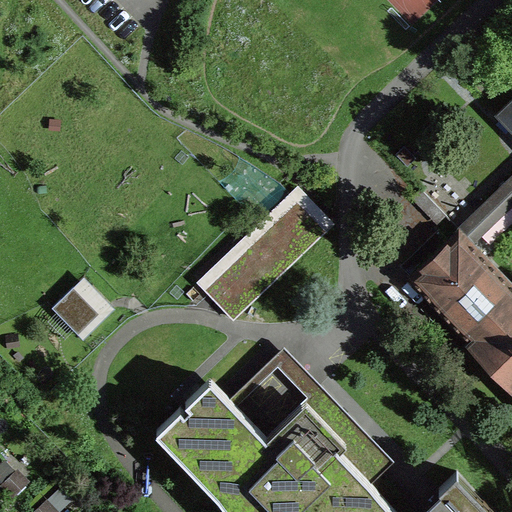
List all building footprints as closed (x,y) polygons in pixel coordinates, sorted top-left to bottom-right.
[(511,98),(498,112),(511,127),(511,175),(459,227),(472,241),(511,202),(511,98)] [(205,288),(233,317),(325,229),(297,199),(205,288)] [(511,282),(472,241),(459,227),(409,275),(470,339),(469,341),(511,385),(511,282)] [(73,285),(52,306),(78,333),(100,312),(73,285)] [(339,445),(371,480),(393,459),(284,344),(230,396),(267,433),(305,396),(346,439),(339,445)] [(401,511),(371,480),(335,442),(336,441),(339,445),(346,439),(332,424),(305,396),(267,433),(230,396),(211,376),(210,377),(209,376),(185,399),(189,403),(184,408),(180,404),(156,427),(157,428),(236,511),(401,511)] [(439,487),(440,488),(415,511),(497,511),(457,470),(439,487)]
